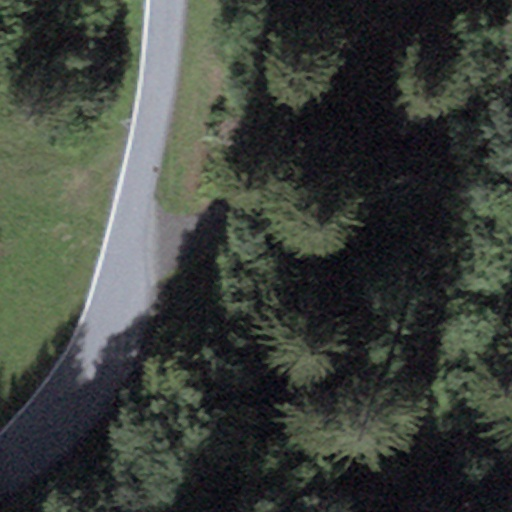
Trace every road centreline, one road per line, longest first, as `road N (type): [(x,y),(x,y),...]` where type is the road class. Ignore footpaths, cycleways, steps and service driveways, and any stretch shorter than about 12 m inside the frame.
road 1 (unclassified): [(0,438),(139,258),(161,0)]
road 2 (track): [(402,511),(417,476),(462,224),(511,62)]
road 3 (track): [(430,0),(322,118),(205,221),(139,258)]
